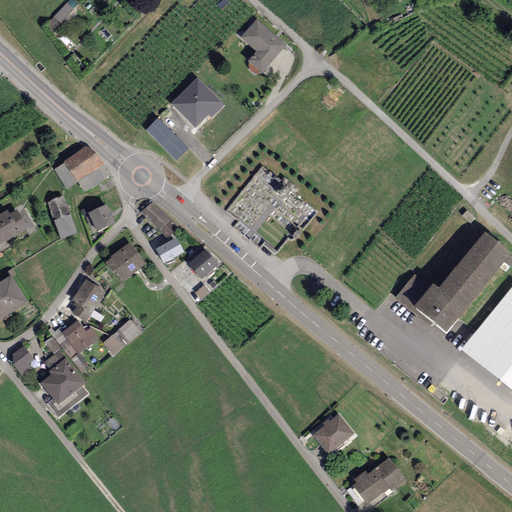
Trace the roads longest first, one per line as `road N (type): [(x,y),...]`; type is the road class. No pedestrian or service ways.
road 1 (secondary): [(174,204),(511,485)]
road 2 (unclassified): [(349,511),(128,213)]
road 3 (unclassified): [(316,60),(511,234)]
road 4 (residential): [(174,204),(316,60)]
road 5 (track): [(0,352),(121,511)]
road 6 (unclassified): [(0,351),(46,317),(128,213)]
road 7 (secondary): [(0,52),(129,164)]
